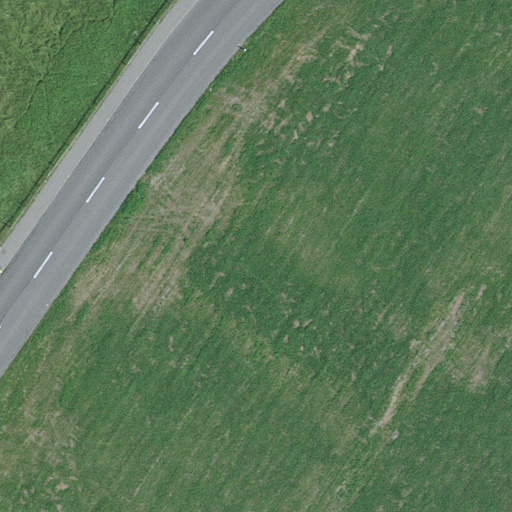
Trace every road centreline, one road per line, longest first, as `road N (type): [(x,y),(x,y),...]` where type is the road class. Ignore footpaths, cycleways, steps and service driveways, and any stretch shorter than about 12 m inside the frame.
road 1 (unknown): [(139,125),(371,348),(433,378),(490,387),(511,379)]
road 2 (tertiary): [(241,0),(139,125),(0,326)]
